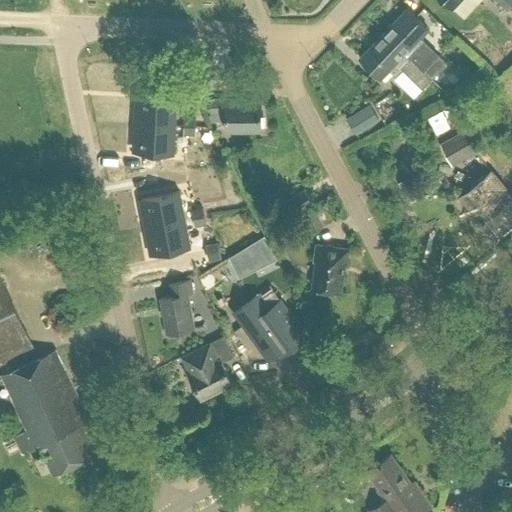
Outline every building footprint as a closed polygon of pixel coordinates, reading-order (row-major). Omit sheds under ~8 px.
[(511,5),(511,0),(496,0),(507,10),(511,5)] [(383,32),(431,78),(447,62),(420,36),(428,27),(407,7),(383,32)] [(431,78),(383,32),(360,57),(381,76),(390,67),(396,74),(403,67),(423,87),(431,78)] [(134,114),(133,120),(176,122),(177,94),(138,92),(137,114),(134,114)] [(239,100),(239,97),(211,98),(211,119),(226,119),(226,130),(261,129),(261,100),(239,100)] [(379,118),(370,103),(346,118),(356,133),(379,118)] [(133,120),(133,127),(136,127),(135,149),(174,151),(176,122),(133,120)] [(487,146),(475,124),(440,142),(452,165),(487,146)] [(511,222),(511,193),(490,168),(459,195),(475,215),(480,211),(499,234),(511,222)] [(180,191),(142,199),(147,221),(143,222),(145,228),(186,219),(180,191)] [(324,224),(318,211),(307,216),(313,230),(324,224)] [(186,219),(145,228),(146,234),(149,234),(154,256),(192,248),(186,219)] [(223,239),(201,242),(204,262),(226,259),(223,239)] [(272,259),(263,239),(231,254),(241,274),(272,259)] [(349,247),(316,243),(314,260),(315,260),(312,286),(342,289),(345,264),(347,264),(349,247)] [(0,363),(34,348),(0,273),(0,363)] [(193,292),(191,278),(170,282),(172,294),(160,296),(167,332),(195,327),(189,293),(193,292)] [(258,293),(233,311),(268,358),(280,350),(282,353),(307,335),(273,290),(262,298),(258,293)] [(234,355),(223,335),(182,356),(190,372),(189,373),(201,397),(232,381),(222,361),(234,355)] [(100,442),(56,348),(2,373),(35,445),(40,443),(53,472),(88,456),(85,449),(100,442)] [(120,397),(102,359),(92,363),(110,402),(120,397)] [(198,414),(193,403),(180,409),(185,420),(198,414)] [(419,492),(392,452),(366,469),(379,488),(377,489),(384,499),(370,509),(371,511),(398,511),(395,508),(402,504),(407,511),(431,511),(430,511),(429,511),(417,494),(419,492)]
